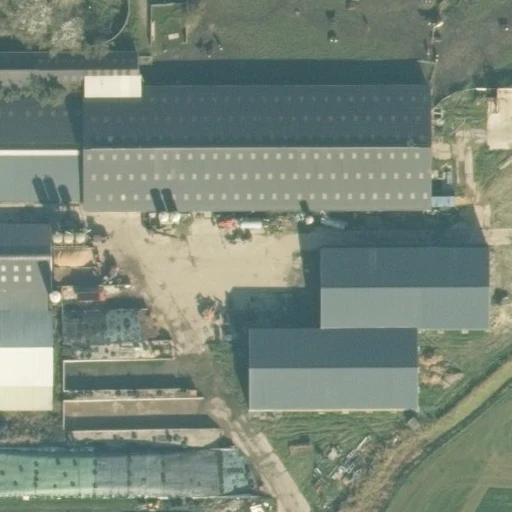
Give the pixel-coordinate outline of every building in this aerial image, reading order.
[(79,47),(89,49),(100,47),(109,43),(118,37),(124,28),(128,19),(130,8),(128,0),(49,0),(48,8),(50,19),(54,29),(60,37),(69,43),(79,47)] [(430,212),(425,87),(138,88),(138,56),(130,56),(49,56),(0,56),(0,201),(85,201),(84,213),(430,212)] [(0,292),(52,292),(51,226),(0,226),(0,292)] [(320,330),(248,331),(248,412),(418,411),(417,331),(489,331),(489,249),(320,250),(320,330)] [(0,314),(0,412),(53,412),(52,314),(0,314)] [(194,429),(193,445),(220,446),(221,430),(194,429)]
